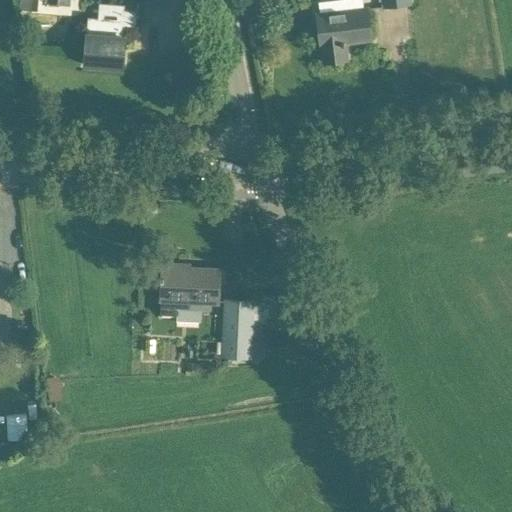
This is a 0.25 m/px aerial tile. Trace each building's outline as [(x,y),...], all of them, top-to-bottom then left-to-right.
[(19,0),(19,9),(37,10),(37,0),(19,0)] [(371,38),(367,8),(317,15),(321,44),(322,44),(324,61),(346,58),(344,42),(371,38)] [(84,65),(123,68),(125,37),(124,37),(125,28),(125,27),(136,28),(137,11),(124,9),(123,19),(88,17),(84,65)] [(163,263),(161,313),(178,314),(179,300),(217,302),(219,269),(179,267),(180,264),(163,263)] [(226,299),(222,354),(249,356),(253,301),(226,299)] [(188,361),(187,370),(196,370),(196,361),(188,361)]
